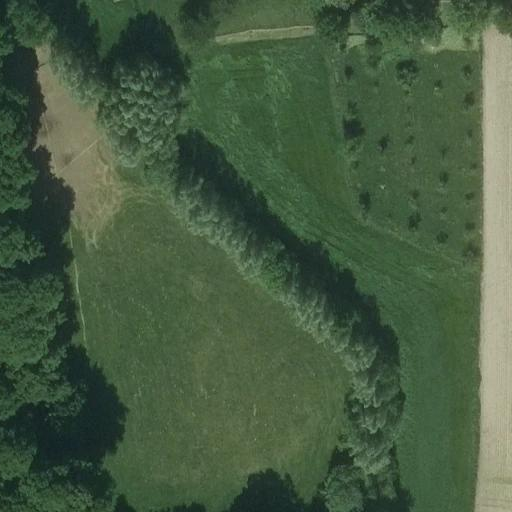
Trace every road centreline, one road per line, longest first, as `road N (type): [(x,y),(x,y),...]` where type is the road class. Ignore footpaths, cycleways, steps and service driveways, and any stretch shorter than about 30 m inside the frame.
road 1 (track): [(511,16),(150,46),(0,210)]
road 2 (track): [(44,511),(0,292)]
